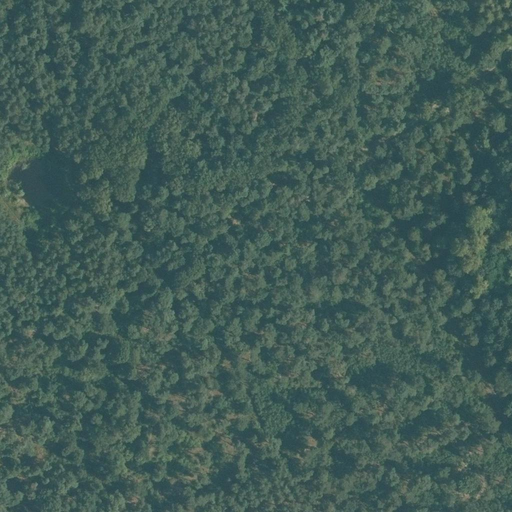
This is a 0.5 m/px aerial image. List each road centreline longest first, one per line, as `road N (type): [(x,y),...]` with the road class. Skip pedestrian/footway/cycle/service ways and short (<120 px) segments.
road 1 (track): [(0,337),(367,166)]
road 2 (track): [(502,405),(367,166)]
road 3 (track): [(362,159),(511,52)]
road 4 (track): [(362,159),(271,0)]
